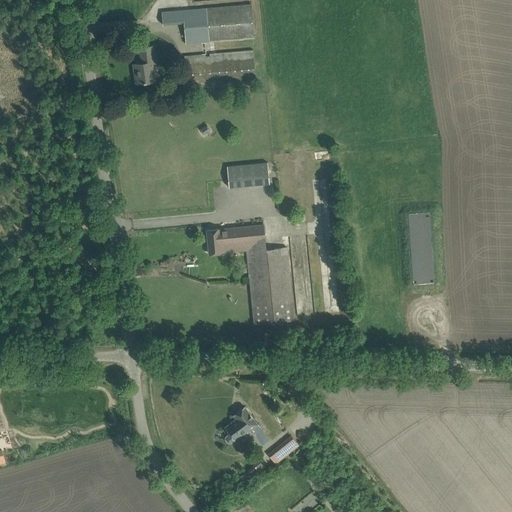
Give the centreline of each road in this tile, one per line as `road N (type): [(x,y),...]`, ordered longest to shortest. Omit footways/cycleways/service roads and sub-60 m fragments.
road 1 (unclassified): [(511,368),(132,357)]
road 2 (tertiary): [(132,357),(80,0)]
road 3 (tertiary): [(192,511),(147,443),(132,357)]
road 4 (unclassified): [(132,357),(0,351)]
